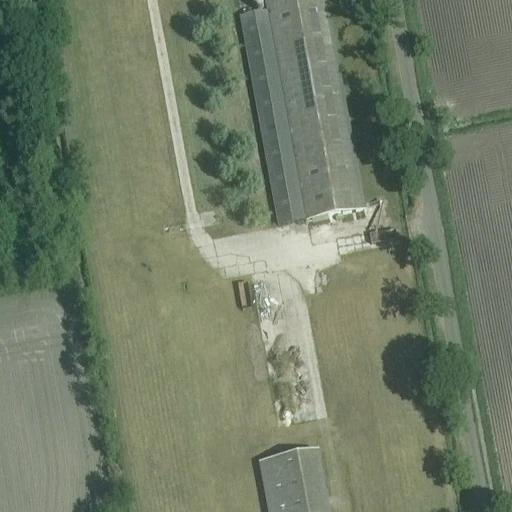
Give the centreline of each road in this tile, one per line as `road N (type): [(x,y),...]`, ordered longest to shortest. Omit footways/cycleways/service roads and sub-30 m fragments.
road 1 (unclassified): [(458,369),(390,0)]
road 2 (track): [(63,260),(19,0)]
